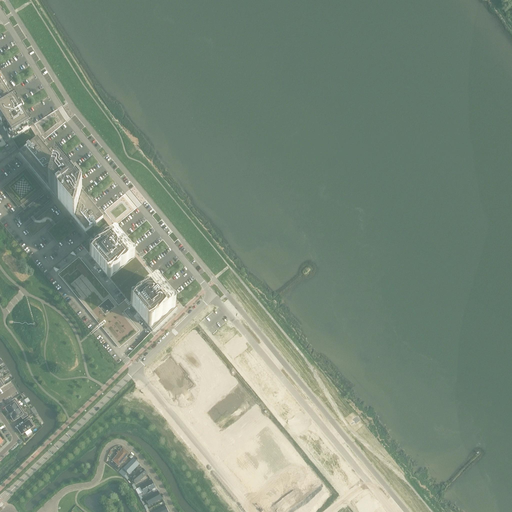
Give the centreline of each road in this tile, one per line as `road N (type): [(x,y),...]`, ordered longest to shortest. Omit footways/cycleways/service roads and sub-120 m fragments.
road 1 (tertiary): [(0,12),(63,114),(212,295)]
road 2 (tertiary): [(10,490),(212,295)]
road 3 (residential): [(391,511),(232,318)]
road 4 (residential): [(47,507),(61,491),(93,481),(107,446),(119,440),(140,457),(174,511)]
